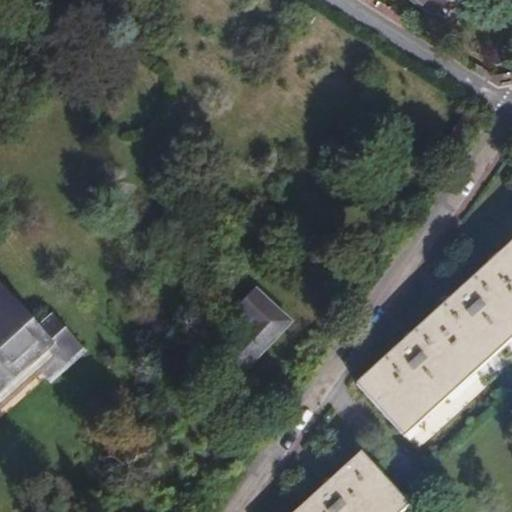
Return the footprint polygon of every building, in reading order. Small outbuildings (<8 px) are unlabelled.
[(419,0),(445,19),(459,0),(419,0)] [(444,146),(458,156),(481,124),(467,114),(444,146)] [(286,248),(274,259),(291,278),(242,325),(259,342),(320,282),(286,248)] [(357,384),(398,429),(511,327),(511,250),(492,269),(487,264),(357,384)] [(291,278),(274,259),(265,267),(277,280),(237,320),(242,325),(291,278)] [(0,372),(22,353),(40,373),(72,342),(41,311),(28,324),(0,293),(0,372)] [(436,434),(463,405),(449,391),(421,420),(436,434)] [(295,511),(390,511),(403,501),(361,453),(295,511)]
